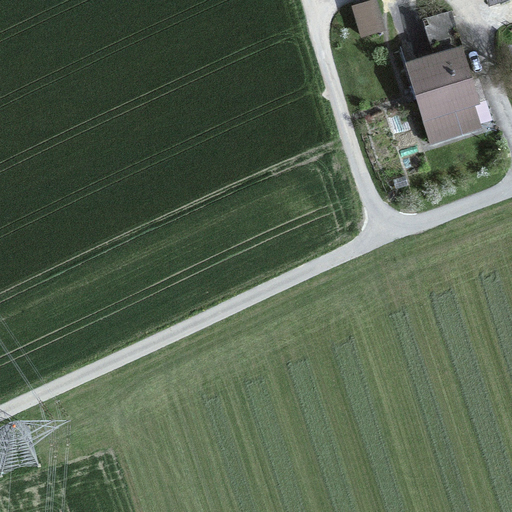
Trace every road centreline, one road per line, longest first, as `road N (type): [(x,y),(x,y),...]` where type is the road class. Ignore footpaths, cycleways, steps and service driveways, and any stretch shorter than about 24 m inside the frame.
road 1 (track): [(0,421),(385,239)]
road 2 (track): [(385,239),(306,0)]
